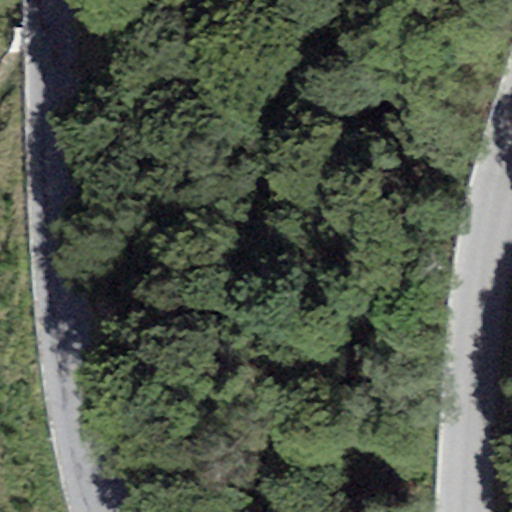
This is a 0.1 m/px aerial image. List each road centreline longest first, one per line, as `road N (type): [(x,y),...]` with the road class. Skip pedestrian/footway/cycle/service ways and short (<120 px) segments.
road 1 (tertiary): [(48,0),(76,379),(106,511)]
road 2 (tertiary): [(464,511),(475,323),(511,143)]
